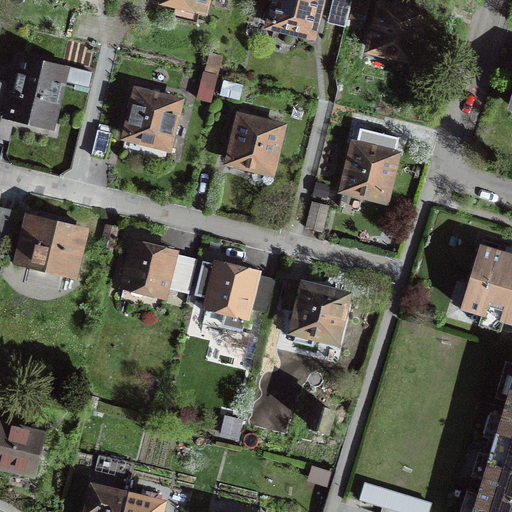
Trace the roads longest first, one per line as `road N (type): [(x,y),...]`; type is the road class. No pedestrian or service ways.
road 1 (residential): [(0,173),(388,266)]
road 2 (residential): [(511,195),(441,174),(494,0)]
